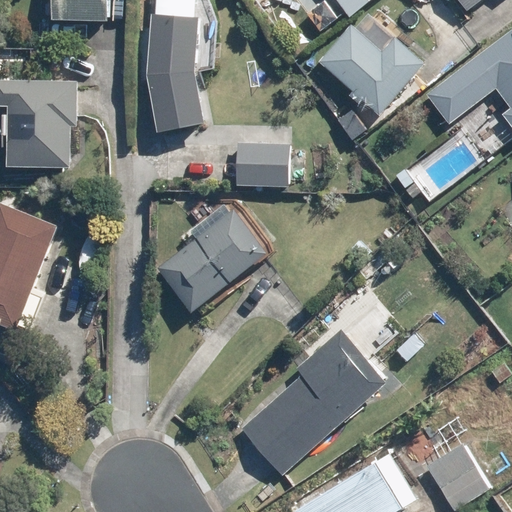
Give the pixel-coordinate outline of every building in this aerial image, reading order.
[(49,0),(49,20),(104,21),(104,0),(49,0)] [(335,0),(349,17),(371,0),(335,0)] [(458,0),(466,10),(479,0),(458,0)] [(343,19),(330,1),(311,16),(324,33),(343,19)] [(202,125),(192,73),(197,18),(149,13),(144,61),(141,61),(139,76),(146,77),(146,81),(156,134),(202,125)] [(350,92),(346,97),(356,105),(360,101),(377,116),(423,64),(392,37),(379,52),(350,26),(317,63),(350,92)] [(511,29),(425,95),(448,126),(495,90),(510,109),(500,117),(511,132),(511,29)] [(80,82),(0,80),(0,106),(5,106),(5,168),(75,169),(75,127),(80,127),(80,82)] [(363,129),(353,115),(343,123),(353,136),(363,129)] [(241,143),(240,186),(287,187),(289,145),(289,133),(242,132),(241,143)] [(409,180),(401,187),(409,196),(417,189),(409,180)] [(0,204),(0,327),(14,333),(57,227),(0,204)] [(187,233),(192,239),(154,269),(190,314),(265,254),(231,211),(228,212),(223,205),(187,233)] [(369,253),(357,241),(349,250),(360,261),(369,253)] [(301,376),(239,432),(281,477),(382,385),(335,333),(295,370),(301,376)] [(510,376),(502,364),(490,372),(498,384),(510,376)] [(454,511),(489,491),(462,447),(427,468),(453,511),(454,511)] [(386,456),(293,511),(397,511),(414,502),(386,456)]
